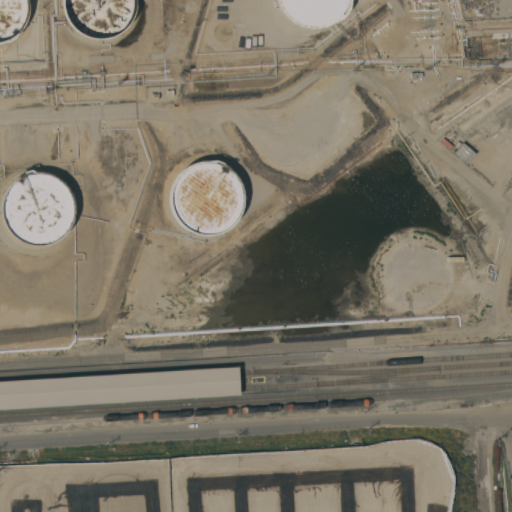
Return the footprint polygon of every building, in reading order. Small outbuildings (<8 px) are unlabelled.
[(6,42),(4,42),(0,42),(0,0),(26,0),(27,2),(27,6),(25,17),(22,25),(15,34),(13,38),(6,42)] [(131,17),(129,21),(122,30),(119,33),(114,35),(107,38),(101,40),(96,40),(89,38),(80,35),(77,33),(70,28),(66,23),(64,19),(62,12),(61,4),(61,0),(134,0),(134,2),(133,11),(131,17)] [(313,26),(306,26),(295,23),(288,17),(284,14),(280,8),(278,3),(276,0),(345,0),(345,2),(342,9),(335,17),(325,23),(319,25),(313,26)] [(493,115),(508,104),(509,105),(511,102),(511,135),(510,137),(493,115)] [(179,226),(177,224),(171,215),(169,211),(168,203),(167,192),(171,182),(176,174),(180,171),(186,166),(192,163),(196,162),(214,160),(221,163),(225,168),(231,173),(237,181),(240,187),(241,194),(241,199),(241,204),(239,211),(235,220),(232,224),(222,231),(213,235),(206,236),(199,236),(191,234),(185,231),(179,226)] [(40,245),(34,245),(26,244),(21,242),(17,240),(12,236),(5,228),(0,216),(0,201),(2,195),(5,190),(9,184),(20,175),(22,172),(30,170),(33,172),(41,172),(48,174),(56,179),(59,181),(64,186),(67,192),(71,203),(72,209),(70,219),(67,226),(64,232),(60,236),(53,241),(50,243),(40,245)] [(0,409),(0,381),(236,367),(238,395),(0,409)]
